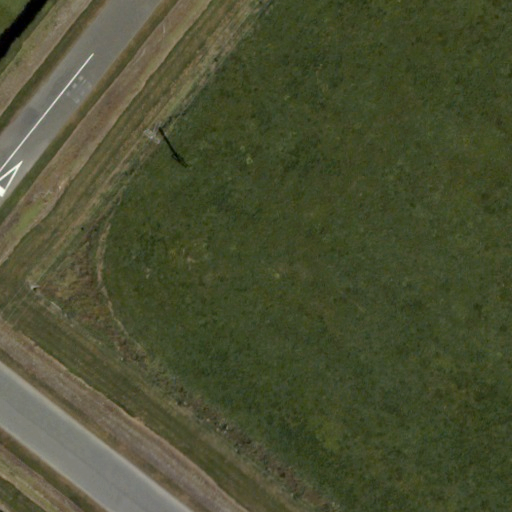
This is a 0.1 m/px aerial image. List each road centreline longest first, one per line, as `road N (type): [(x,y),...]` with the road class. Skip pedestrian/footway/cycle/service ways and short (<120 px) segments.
road 1 (residential): [(129,0),(0,169)]
road 2 (residential): [(149,511),(0,396)]
